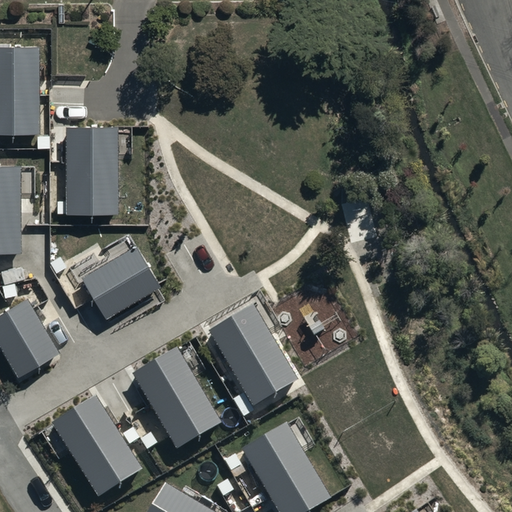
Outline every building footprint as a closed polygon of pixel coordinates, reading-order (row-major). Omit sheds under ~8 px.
[(36,44),(0,43),(0,130),(37,130),(36,44)] [(115,123),(64,124),(65,210),(116,209),(115,123)] [(20,164),(0,163),(0,249),(20,250),(20,164)] [(134,243),(81,274),(106,315),(158,284),(134,243)] [(27,295),(0,310),(0,342),(17,372),(58,348),(27,295)] [(250,304),(206,332),(253,405),(296,377),(250,304)] [(174,347),(130,374),(176,447),(220,420),(174,347)] [(94,394),(50,422),(96,495),(140,467),(94,394)] [(283,423),(239,450),(278,511),(302,511),(329,496),(283,423)] [(213,511),(164,483),(146,511),(213,511)]
